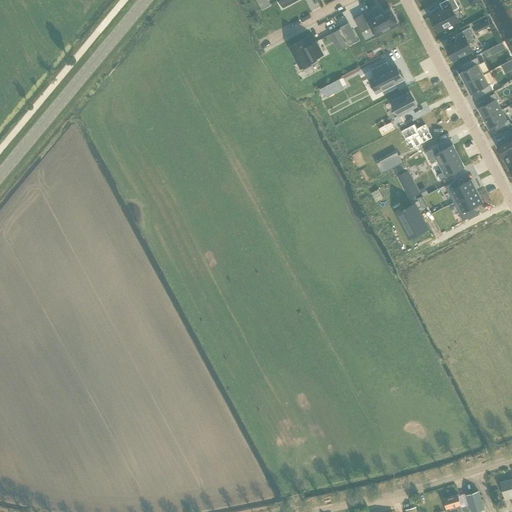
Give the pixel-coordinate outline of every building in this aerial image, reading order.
[(266,0),(257,0),(262,9),(269,5),(266,0)] [(459,8),(455,0),(447,0),(440,4),(443,10),(430,17),(438,33),(459,22),(453,11),(459,8)] [(377,16),(373,9),(355,18),(362,31),(369,28),(368,26),(370,25),(376,35),(398,24),(391,11),(384,15),(383,13),(377,16)] [(473,24),(474,28),(477,32),(491,25),(488,20),(480,25),(478,22),(473,24)] [(459,40),(445,47),(453,62),(473,51),(469,43),(475,40),(469,28),(456,34),(459,40)] [(330,34),(338,49),(347,45),(338,29),(330,34)] [(351,29),(344,33),(347,38),(353,35),(351,29)] [(308,44),(305,37),(288,46),(301,69),(317,61),(316,59),(324,55),(316,40),(308,44)] [(502,42),(497,45),(500,51),(506,48),(502,42)] [(459,73),(465,84),(483,74),(478,64),(480,63),(477,57),(462,65),(465,70),(459,73)] [(374,77),(370,80),(377,93),(403,79),(396,66),(389,70),(386,65),(388,64),(387,63),(371,71),(374,77)] [(489,84),(483,74),(465,84),(471,95),(476,92),(479,97),(493,90),(490,84),(489,84)] [(335,80),(317,89),(321,95),(338,86),(335,80)] [(399,115),(417,106),(410,93),(392,102),(399,115)] [(478,108),(484,119),(502,110),(496,100),(498,99),(495,93),(490,95),(493,100),(478,108)] [(507,120),(502,110),(484,119),(489,130),(504,122),(507,127),(511,125),(508,119),(507,120)] [(413,123),(396,132),(400,139),(405,136),(413,150),(434,139),(427,125),(417,130),(413,123)] [(511,130),(508,132),(511,139),(497,146),(511,173),(511,130)] [(440,165),(459,155),(453,144),(439,151),(437,146),(426,152),(431,161),(437,158),(440,165)] [(464,166),(459,155),(440,165),(443,171),(438,173),(440,178),(464,166)] [(418,193),(407,172),(398,176),(410,197),(418,193)] [(459,180),(446,187),(454,203),(477,191),(471,180),(462,185),(459,180)] [(477,191),(454,203),(464,221),(477,214),(473,207),(483,202),(477,191)] [(427,229),(414,205),(405,209),(408,215),(401,218),(411,237),(427,229)] [(511,479),(501,482),(505,499),(511,497),(511,500),(511,479)] [(480,490),(467,495),(472,511),(474,511),(486,509),(480,490)] [(461,507),(461,505),(458,494),(443,498),(447,511),(469,511),(468,505),(461,507)]
